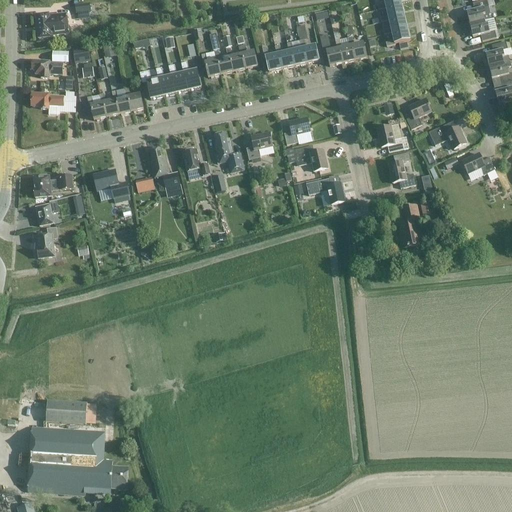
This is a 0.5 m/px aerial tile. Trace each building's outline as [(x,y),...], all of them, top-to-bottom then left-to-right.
[(386,8),(401,5),(400,0),(384,0),(386,5),(378,7),(379,11),(387,10),(386,8)] [(470,26),(485,22),(483,17),(486,17),(484,10),(489,8),(487,1),(473,5),(475,11),(467,13),(470,26)] [(90,19),(88,5),(75,7),(76,21),(90,19)] [(389,20),(404,17),(401,5),(386,8),(387,10),(389,17),(381,19),(381,23),(390,22),(389,20)] [(69,35),(67,15),(49,17),(49,15),(36,17),(39,41),(52,39),(52,37),(69,35)] [(392,32),(407,29),(404,17),(389,20),(390,22),(391,30),(383,31),(384,36),(392,34),(392,32)] [(486,27),(485,22),(470,26),(473,39),(481,37),(483,43),(499,39),(497,32),(490,33),(488,27),(486,27)] [(306,33),(305,26),(297,28),(298,34),(300,42),(308,40),(306,33)] [(354,46),(352,38),(350,26),(345,27),(350,47),(351,47),(355,62),(367,60),(364,44),(354,46)] [(387,48),(396,46),(395,45),(410,42),(407,29),(392,32),(392,34),(394,42),(386,44),(387,48)] [(203,41),(201,30),(193,32),(195,42),(203,41)] [(339,50),(337,50),(332,52),(328,36),(320,38),(324,54),(327,53),(330,68),(343,65),(339,50)] [(166,40),(167,47),(175,46),(173,39),(166,40)] [(303,50),(306,65),(319,62),(316,47),(306,49),(304,41),(299,42),(301,50),(303,50)] [(351,47),(350,47),(342,49),(340,41),(336,42),(337,50),(339,50),(343,65),(355,62),(351,47)] [(299,42),(292,44),(294,52),(301,50),(299,42)] [(408,43),(399,45),(400,52),(409,50),(408,43)] [(505,58),(503,52),(508,51),(506,43),(492,47),(494,53),(486,55),(489,68),(510,63),(509,57),(505,58)] [(303,50),(301,50),(294,52),(292,44),(287,45),(289,53),(291,53),(294,68),(306,65),(303,50)] [(103,48),(106,60),(116,57),(114,45),(103,48)] [(242,56),(246,71),(258,68),(255,53),(247,55),(245,47),(239,48),(241,56),(242,56)] [(291,53),(289,53),(281,55),(279,47),(275,48),(277,56),(278,55),(282,71),(294,68),(291,53)] [(89,49),(74,51),(76,63),(91,61),(89,49)] [(242,56),(241,56),(233,58),(231,50),(226,51),(228,59),(230,58),(233,73),(246,71),(242,56)] [(278,55),(277,56),(269,58),(267,50),(263,51),(265,59),(266,59),(269,73),(282,71),(278,55)] [(230,58),(228,59),(220,60),(219,53),(214,54),(216,61),(218,61),(221,76),(233,73),(230,58)] [(218,61),(216,61),(208,63),(206,55),(202,56),(204,65),(205,65),(208,79),(221,76),(218,61)] [(50,63),(33,62),(32,71),(36,72),(35,76),(41,76),(41,79),(49,80),(49,76),(62,76),(63,65),(50,64),(50,63)] [(511,74),(509,75),(507,69),(511,68),(510,63),(489,68),(492,81),(500,79),(502,85),(511,82),(511,74)] [(187,64),(181,65),(184,75),(185,75),(189,93),(202,90),(198,72),(190,74),(187,64)] [(175,66),(169,68),(171,78),(172,78),(176,96),(189,93),(185,75),(184,75),(177,76),(175,66)] [(105,68),(98,70),(101,81),(108,80),(105,68)] [(162,69),(156,71),(158,81),(160,80),(164,98),(176,96),(172,78),(171,78),(164,79),(162,69)] [(149,72),(140,74),(142,85),(147,84),(151,101),(164,98),(160,80),(158,81),(152,82),(149,72)] [(511,82),(502,85),(503,91),(495,93),(499,106),(511,102),(511,82)] [(128,98),(131,113),(144,110),(141,95),(131,98),(129,90),(125,91),(126,99),(128,98)] [(128,98),(126,99),(118,100),(117,92),(112,93),(114,101),(116,101),(119,116),(131,113),(128,98)] [(50,96),(33,95),(32,99),(31,99),(31,103),(32,104),(32,108),(41,108),(41,110),(49,111),(49,107),(64,108),(64,98),(50,97),(50,96)] [(116,101),(114,101),(106,103),(104,95),(100,96),(102,104),(103,104),(107,119),(119,116),(116,101)] [(103,104),(102,104),(94,106),(92,98),(88,99),(89,107),(91,107),(94,122),(107,119),(103,104)] [(407,121),(412,132),(422,127),(419,119),(432,113),(426,101),(409,110),(413,118),(407,121)] [(384,107),(386,117),(393,116),(394,115),(393,111),(392,105),(388,106),(384,107)] [(284,135),(287,147),(299,144),(297,136),(311,133),(308,120),(289,124),(291,134),(284,135)] [(458,128),(455,122),(436,131),(429,134),(435,148),(450,141),(454,151),(466,146),(458,128)] [(340,126),(333,127),(335,137),(342,135),(340,126)] [(399,126),(391,128),(394,142),(402,140),(399,126)] [(391,128),(378,131),(382,149),(391,147),(393,154),(409,150),(407,144),(403,145),(402,140),(394,142),(391,128)] [(230,140),(227,141),(225,134),(214,137),(217,148),(215,148),(217,155),(216,156),(218,165),(228,163),(231,175),(244,172),(240,155),(234,157),(230,140)] [(247,150),(249,162),(261,159),(259,151),(273,148),(270,135),(251,139),(253,149),(247,150)] [(314,154),(313,147),(294,151),(293,149),(286,151),(289,165),(312,159),(315,173),(328,170),(323,152),(314,154)] [(170,175),(169,172),(165,155),(163,156),(161,149),(150,152),(152,163),(151,163),(153,171),(152,171),(154,180),(164,178),(167,190),(180,187),(177,173),(170,175)] [(200,167),(197,151),(183,154),(187,174),(201,171),(203,178),(211,177),(208,165),(200,167)] [(483,163),(480,155),(462,164),(468,176),(481,169),(484,177),(495,172),(489,159),(483,163)] [(440,166),(444,173),(459,166),(456,159),(440,166)] [(405,177),(402,163),(389,166),(394,185),(403,183),(404,189),(416,187),(413,175),(405,177)] [(127,184),(119,186),(116,171),(94,176),(97,193),(111,190),(114,200),(130,196),(127,184)] [(73,190),(72,177),(60,178),(60,182),(50,183),(50,178),(34,179),(36,200),(52,198),(51,192),(73,190)] [(286,180),(280,181),(278,182),(280,188),(288,186),(287,183),(286,180)] [(331,187),(330,180),(307,185),(309,197),(329,193),(332,207),(345,204),(340,185),(331,187)] [(148,183),(135,186),(138,195),(150,192),(148,183)] [(431,183),(423,185),(424,192),(432,190),(431,183)] [(225,184),(215,186),(217,195),(227,193),(225,184)] [(294,187),(296,196),(304,195),(302,186),(294,187)] [(74,200),(75,207),(83,205),(82,198),(74,200)] [(436,218),(433,202),(420,204),(424,221),(436,218)] [(36,209),(40,228),(54,225),(52,215),(59,214),(57,204),(36,209)] [(354,204),(345,206),(347,213),(356,210),(354,204)] [(399,225),(404,249),(422,246),(417,222),(420,221),(417,206),(404,208),(407,223),(399,225)] [(60,235),(60,229),(57,230),(57,229),(48,231),(48,236),(37,238),(39,250),(37,250),(39,260),(55,258),(53,241),(58,240),(57,236),(60,235)] [(161,248),(150,241),(143,252),(155,259),(161,248)] [(78,249),(79,257),(89,256),(88,247),(78,249)] [(80,285),(88,283),(84,261),(75,263),(80,285)] [(46,423),(86,426),(88,404),(48,402),(46,423)] [(110,491),(127,492),(128,469),(113,468),(113,460),(103,460),(104,433),(32,428),(28,493),(109,498),(110,491)]
